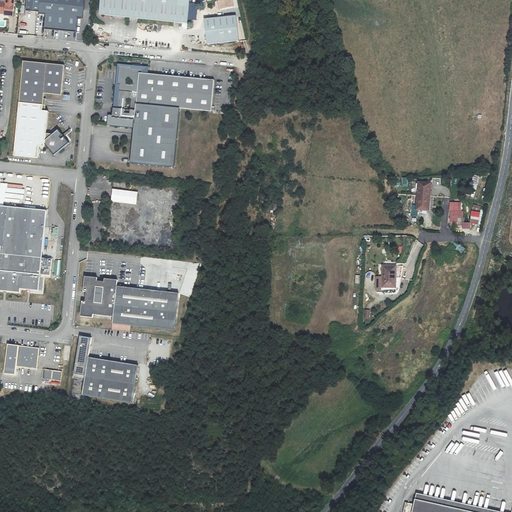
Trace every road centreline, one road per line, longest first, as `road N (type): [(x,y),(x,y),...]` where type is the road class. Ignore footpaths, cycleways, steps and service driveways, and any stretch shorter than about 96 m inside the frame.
road 1 (tertiary): [(325,511),(456,334),(486,241),(511,110)]
road 2 (unclassified): [(94,48),(65,334),(0,330)]
road 3 (unclassified): [(241,63),(94,48)]
